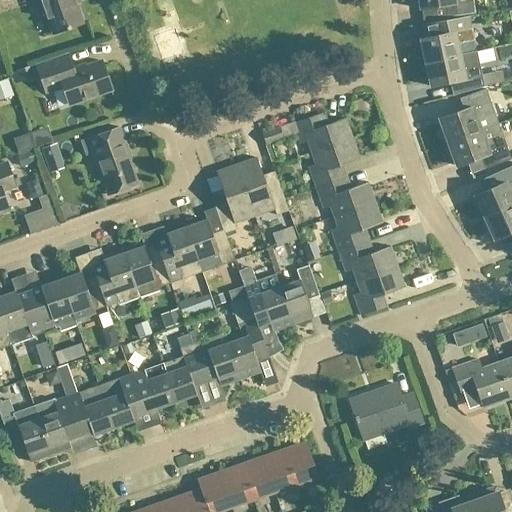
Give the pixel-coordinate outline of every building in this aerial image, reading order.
[(27,0),(29,6),(38,2),(51,36),(81,25),(71,0),(27,0)] [(415,0),(418,12),(443,8),(444,20),(473,15),(470,0),(415,0)] [(423,65),(457,57),(455,47),(472,43),(467,19),(422,26),(425,40),(418,42),(423,65)] [(457,58),(457,57),(423,65),(428,89),(452,83),(455,97),(482,88),(475,54),(457,58)] [(66,57),(35,68),(44,94),(61,88),(67,107),(109,92),(99,63),(71,73),(66,57)] [(33,80),(28,69),(8,76),(12,88),(33,80)] [(0,83),(0,102),(11,98),(5,81),(0,83)] [(445,145),(492,128),(487,113),(491,112),(483,91),(456,101),(460,112),(436,121),(445,145)] [(309,156),(350,141),(343,121),(321,129),(316,117),(291,126),(298,147),(305,144),(309,156)] [(492,128),(445,145),(454,169),(478,160),(482,171),(509,161),(501,140),(497,141),(492,128)] [(259,135),(263,147),(282,141),(277,129),(259,135)] [(118,130),(82,142),(87,156),(90,155),(105,197),(135,187),(127,163),(129,163),(118,130)] [(350,141),(309,156),(313,167),(306,169),(314,190),(339,181),(335,169),(357,161),(350,141)] [(39,151),(47,175),(63,170),(54,145),(39,151)] [(28,154),(14,158),(17,166),(30,162),(28,154)] [(234,167),(252,218),(273,211),(275,218),(286,213),(275,181),(263,185),(255,160),(234,167)] [(0,213),(6,212),(0,194),(0,193),(13,189),(5,165),(0,166),(0,213)] [(252,218),(234,167),(214,174),(223,199),(211,203),(221,233),(222,232),(223,236),(234,232),(232,225),(252,218)] [(511,206),(511,167),(490,177),(495,188),(473,198),(482,220),(511,206)] [(343,193),(339,181),(314,190),(321,211),(328,209),(331,220),(373,205),(365,185),(343,193)] [(373,205),(331,220),(335,231),(329,233),(336,254),(362,245),(358,233),(380,225),(373,205)] [(511,206),(482,220),(492,242),(511,233),(511,206)] [(205,222),(184,229),(196,262),(200,274),(219,267),(220,268),(233,263),(223,236),(222,232),(221,233),(210,237),(205,222)] [(196,262),(184,229),(164,236),(169,251),(157,255),(168,286),(200,275),(200,274),(196,262)] [(362,245),(336,254),(344,275),(350,273),(354,284),(395,269),(388,249),(366,257),(362,245)] [(142,248),(122,255),(138,300),(158,293),(157,290),(168,286),(157,255),(146,259),(142,248)] [(138,300),(122,255),(101,263),(105,274),(94,278),(104,308),(114,305),(115,308),(138,300)] [(297,283),(277,289),(290,327),(311,320),(305,302),(317,298),(306,268),(293,272),(297,283)] [(395,269),(354,284),(358,295),(351,297),(359,318),(385,309),(380,297),(403,290),(395,269)] [(78,275),(59,282),(75,328),(73,323),(93,316),(92,313),(104,308),(94,278),(81,282),(78,275)] [(255,286),(251,288),(248,280),(239,284),(241,291),(242,291),(245,300),(253,321),(264,317),(271,335),(290,327),(277,289),(258,296),(255,286)] [(42,300),(30,304),(41,336),(54,331),(53,331),(56,329),(58,334),(75,328),(59,282),(38,289),(42,300)] [(13,293),(0,298),(0,319),(10,347),(41,336),(30,304),(19,308),(13,293)] [(193,298),(176,304),(181,319),(194,314),(195,316),(211,310),(206,296),(194,301),(193,298)] [(220,296),(211,299),(214,308),(223,305),(220,296)] [(267,360),(253,321),(245,300),(228,306),(235,327),(236,326),(241,340),(225,345),(238,382),(258,375),(256,367),(255,363),(267,360)] [(104,310),(95,314),(101,331),(110,327),(104,310)] [(176,310),(159,317),(163,328),(180,322),(176,310)] [(0,350),(10,347),(0,319),(0,350)] [(145,322),(133,327),(137,338),(150,333),(145,322)] [(508,341),(502,324),(489,328),(495,345),(508,341)] [(484,339),(480,326),(466,330),(471,343),(484,339)] [(202,343),(197,344),(193,333),(186,335),(203,385),(201,377),(212,373),(215,382),(216,381),(218,389),(238,382),(225,345),(225,346),(222,336),(202,343)] [(180,359),(161,365),(174,405),(195,398),(192,389),(203,385),(186,338),(174,341),(177,351),(178,351),(180,359)] [(129,346),(120,348),(123,357),(132,354),(129,346)] [(511,358),(496,364),(509,401),(511,399),(511,348),(510,349),(511,354),(511,358)] [(509,401),(496,364),(479,370),(475,361),(450,370),(458,394),(473,389),(481,411),(509,401)] [(174,405),(161,365),(128,377),(147,430),(159,426),(154,412),(174,405)] [(147,430),(128,377),(96,388),(98,393),(111,431),(132,424),(135,434),(147,430)] [(68,385),(60,387),(64,400),(72,397),(68,385)] [(394,386),(347,402),(361,442),(407,426),(408,429),(420,425),(410,396),(399,400),(394,386)] [(72,397),(64,400),(84,453),(94,450),(91,438),(111,431),(98,393),(96,388),(72,397)] [(51,401),(31,408),(49,458),(69,451),(71,458),(84,453),(64,400),(52,404),(51,401)] [(11,419),(6,420),(2,408),(0,408),(0,422),(2,429),(0,430),(0,438),(3,447),(8,445),(10,453),(22,448),(28,465),(49,458),(31,408),(10,416),(11,419)] [(416,440),(422,459),(436,454),(430,436),(416,440)] [(303,443),(281,451),(294,488),(316,480),(303,443)] [(294,488),(281,451),(259,459),(272,495),(294,488)] [(259,459),(238,466),(251,503),(272,495),(259,459)] [(251,503),(238,466),(216,474),(229,510),(251,503)] [(224,511),(229,510),(216,474),(196,481),(199,490),(204,504),(202,505),(204,511),(224,511)] [(471,497),(476,511),(501,511),(494,489),(471,497)] [(199,490),(176,498),(181,511),(204,511),(202,505),(204,504),(199,490)] [(387,490),(368,496),(372,508),(391,502),(387,490)] [(476,511),(471,497),(456,502),(455,499),(437,506),(439,511),(476,511)] [(181,511),(176,498),(155,506),(156,511),(181,511)]
